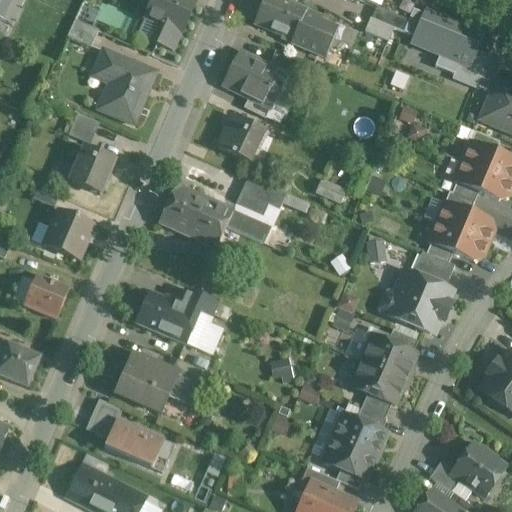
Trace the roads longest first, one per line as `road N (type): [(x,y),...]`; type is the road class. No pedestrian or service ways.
road 1 (unknown): [(250,511),(472,0)]
road 2 (residential): [(12,511),(226,0)]
road 3 (residential): [(511,272),(463,341),(388,511)]
